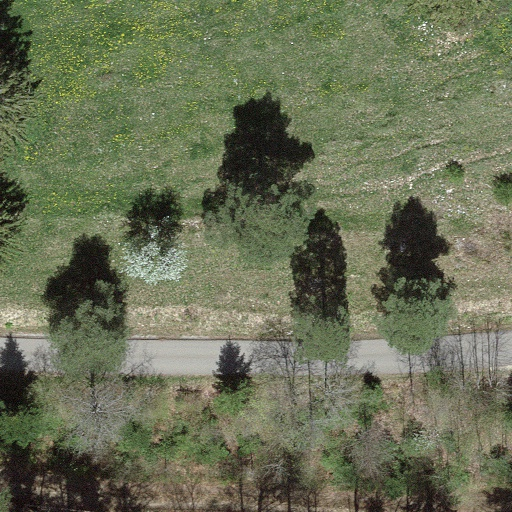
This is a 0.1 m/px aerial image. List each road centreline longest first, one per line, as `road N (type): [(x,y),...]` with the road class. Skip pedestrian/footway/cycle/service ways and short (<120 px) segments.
road 1 (track): [(0,472),(511,506)]
road 2 (unclassified): [(511,348),(0,355)]
